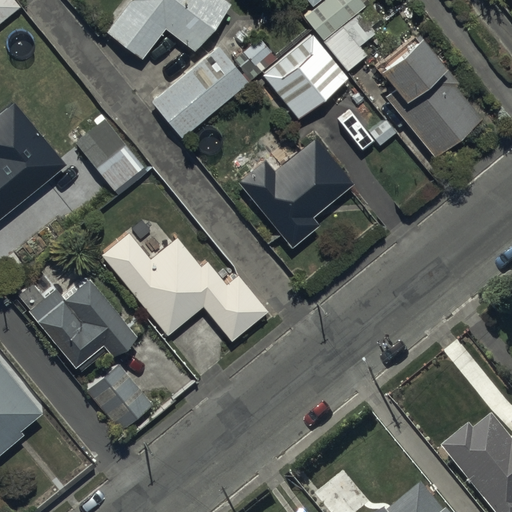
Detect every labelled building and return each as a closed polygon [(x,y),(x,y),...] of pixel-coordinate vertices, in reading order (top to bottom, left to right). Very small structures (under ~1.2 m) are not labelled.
[(0,0),(0,14),(16,1),(15,0),(0,0)] [(221,0),(120,0),(103,25),(139,51),(161,20),(191,42),(221,0)] [(322,34),(362,0),(313,0),(302,9),(322,34)] [(365,0),(362,0),(322,34),(345,64),(364,48),(356,39),(380,20),(365,0)] [(456,73),(413,23),(374,55),(393,78),(380,88),(431,149),(479,109),(451,77),(456,73)] [(276,53),(260,66),(296,111),(344,72),(308,28),(276,53)] [(260,66),(276,53),(258,31),(229,54),(215,37),(147,91),(178,129),(246,74),(248,76),(260,66)] [(61,156),(10,93),(0,101),(0,170),(17,192),(61,156)] [(145,166),(103,110),(73,132),(116,188),(145,166)] [(351,176),(311,129),(272,162),(263,152),(234,176),(278,228),(266,238),(281,256),(294,244),(290,239),(316,217),(310,210),(351,176)] [(126,226),(99,248),(165,327),(200,298),(228,333),(265,303),(232,263),(213,279),(207,271),(214,265),(205,254),(198,260),(174,230),(167,236),(157,223),(142,220),(129,230),(126,226)] [(131,325),(85,269),(61,289),(53,279),(40,289),(29,276),(15,287),(26,301),(25,302),(70,357),(98,334),(107,345),(131,325)] [(149,398),(114,356),(82,382),(117,424),(149,398)] [(38,403),(0,357),(0,442),(22,424),(18,420),(38,403)] [(511,511),(511,442),(492,417),(476,430),(472,425),(445,446),(496,511),(511,511)] [(357,511),(371,500),(341,464),(312,490),(331,511),(357,511)] [(445,511),(442,511),(422,486),(388,511),(387,511),(385,509),(381,511),(448,511),(448,510),(445,511)]
